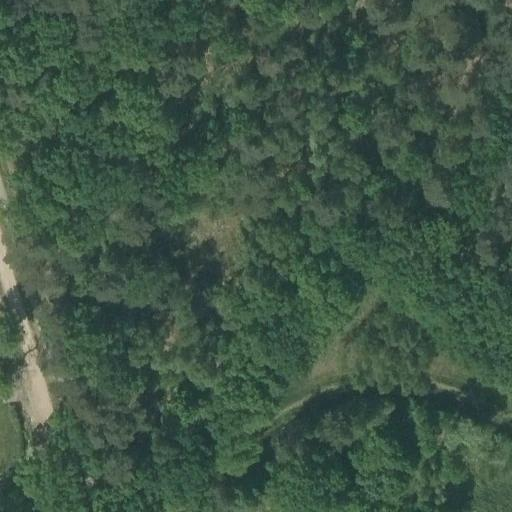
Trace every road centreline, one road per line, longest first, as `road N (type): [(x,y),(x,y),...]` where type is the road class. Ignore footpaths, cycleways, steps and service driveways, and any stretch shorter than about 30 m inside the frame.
road 1 (track): [(125,511),(278,255),(337,191),(511,91)]
road 2 (track): [(0,259),(86,511)]
